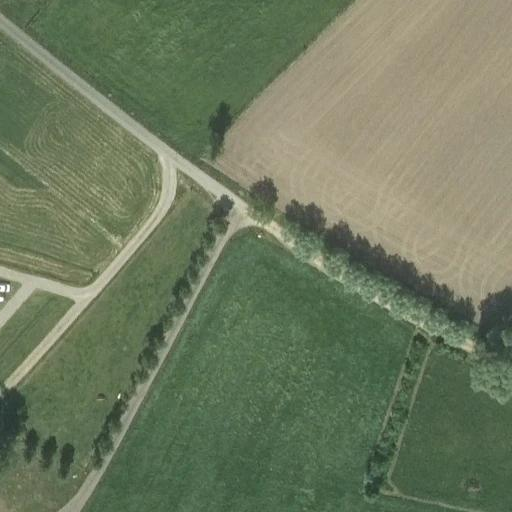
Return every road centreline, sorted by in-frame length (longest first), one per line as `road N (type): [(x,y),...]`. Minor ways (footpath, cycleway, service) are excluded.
road 1 (unclassified): [(254,215),(0,21)]
road 2 (track): [(511,366),(254,215)]
